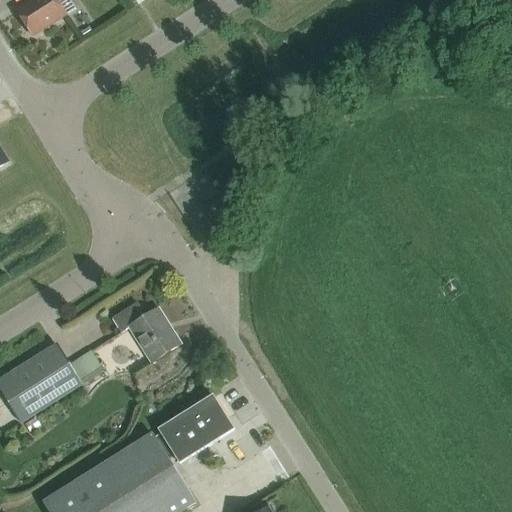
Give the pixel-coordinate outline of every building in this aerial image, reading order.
[(34,0),(16,12),(32,37),(66,16),(55,0),(34,0)] [(215,233),(239,218),(224,193),(200,208),(215,233)] [(113,321),(121,334),(129,328),(151,364),(181,345),(159,310),(146,318),(138,305),(113,321)] [(92,352),(69,366),(57,346),(0,381),(0,391),(21,425),(105,373),(92,352)] [(152,437),(45,505),(44,506),(47,511),(183,511),(195,505),(168,462),(174,458),(179,466),(233,432),(212,398),(158,433),(160,436),(154,440),(152,437)]
